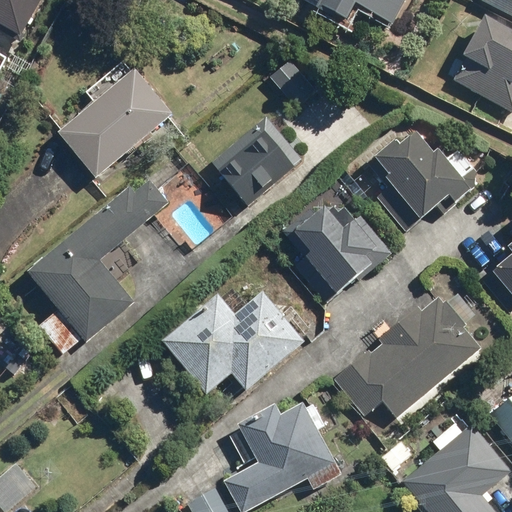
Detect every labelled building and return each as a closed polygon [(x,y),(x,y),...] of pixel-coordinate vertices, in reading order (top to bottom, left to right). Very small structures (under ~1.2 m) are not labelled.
[(0,0),(0,29),(25,42),(45,0),(0,0)] [(321,0),(317,8),(349,25),(357,10),(389,27),(403,0),(321,0)] [(511,0),(478,0),(479,0),(511,17),(511,0)] [(511,31),(487,18),(454,82),(511,112),(511,31)] [(0,94),(0,74),(8,60),(0,55),(0,108),(6,98),(0,94)] [(95,107),(58,139),(100,186),(175,119),(125,63),(87,98),(95,107)] [(309,162),(269,119),(214,169),(254,213),(309,162)] [(437,157),(416,134),(401,148),(397,143),(368,169),(388,191),(378,200),(410,235),(451,200),(457,207),(474,192),(441,154),(437,157)] [(149,178),(28,275),(59,313),(43,327),(69,360),(139,304),(105,262),(173,208),(149,178)] [(395,256),(353,211),(345,218),(335,206),(324,215),(316,207),(284,236),(339,296),(369,269),(374,275),(395,256)] [(511,250),(510,252),(511,254),(511,259),(481,284),(509,318),(511,315),(511,250)] [(218,296),(161,346),(207,398),(231,376),(249,397),(308,348),(266,298),(240,321),(218,296)] [(440,297),(334,382),(366,421),(385,406),(398,423),(485,353),(440,297)] [(243,511),(255,511),(309,482),(315,493),(342,478),(336,467),(339,465),(301,399),(242,432),(262,468),(229,487),(243,511)] [(511,404),(495,418),(511,438),(511,404)] [(511,477),(511,472),(475,429),(466,437),(457,426),(434,446),(441,454),(404,485),(427,511),(490,511),(487,508),(498,499),(493,494),(511,477)] [(20,464),(0,480),(0,506),(4,511),(13,511),(41,490),(20,464)] [(230,511),(218,489),(188,505),(191,511),(230,511)]
